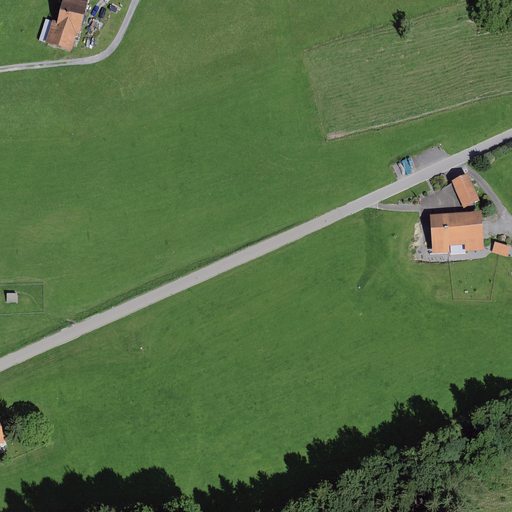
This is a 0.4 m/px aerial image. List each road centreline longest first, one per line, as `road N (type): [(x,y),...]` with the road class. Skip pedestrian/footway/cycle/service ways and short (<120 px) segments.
road 1 (unclassified): [(0,365),(511,136)]
road 2 (track): [(139,0),(128,34),(108,56),(0,70)]
